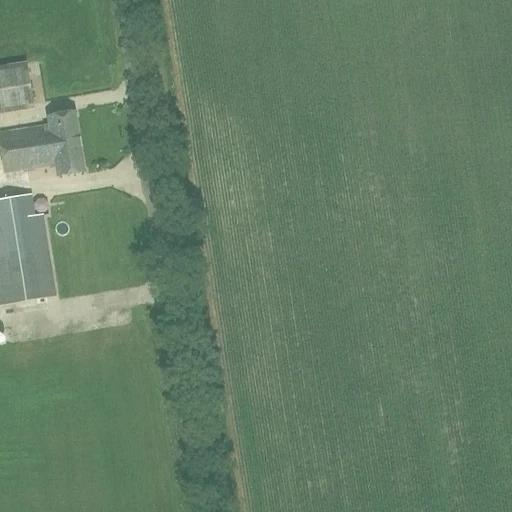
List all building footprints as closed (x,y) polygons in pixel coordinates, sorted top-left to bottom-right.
[(0,113),(32,108),(25,63),(0,66),(0,113)] [(84,173),(74,112),(48,117),(49,126),(0,133),(0,155),(3,174),(56,165),(58,177),(84,173)] [(34,216),(30,195),(0,199),(0,304),(54,296),(41,215),(34,216)] [(20,362),(20,346),(6,347),(7,362),(20,362)] [(86,397),(88,429),(105,428),(103,396),(86,397)] [(91,469),(94,481),(121,474),(118,463),(91,469)] [(142,510),(163,508),(161,480),(140,481),(142,510)] [(64,486),(64,504),(79,504),(79,486),(64,486)]
